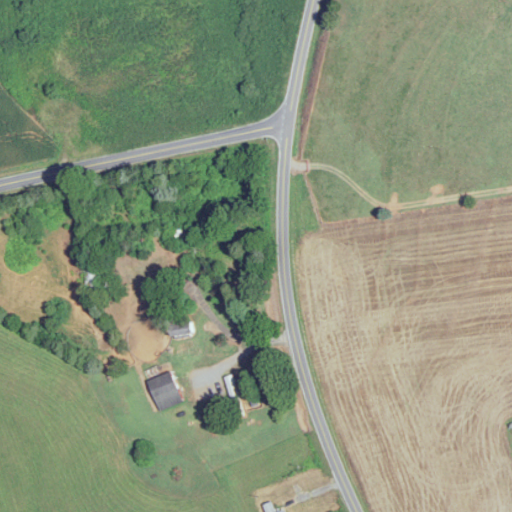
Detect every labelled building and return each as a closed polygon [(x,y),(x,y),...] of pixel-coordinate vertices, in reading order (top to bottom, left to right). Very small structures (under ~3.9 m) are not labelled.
[(195,238),(194,228),(169,232),(171,241),(195,238)] [(170,323),(170,334),(193,334),(193,323),(170,323)] [(183,402),(171,372),(148,381),(160,411),(183,402)] [(244,416),(234,375),(224,377),(235,418),(244,416)] [(265,504),(266,511),(286,511),(285,508),(274,511),(272,502),(265,504)]
